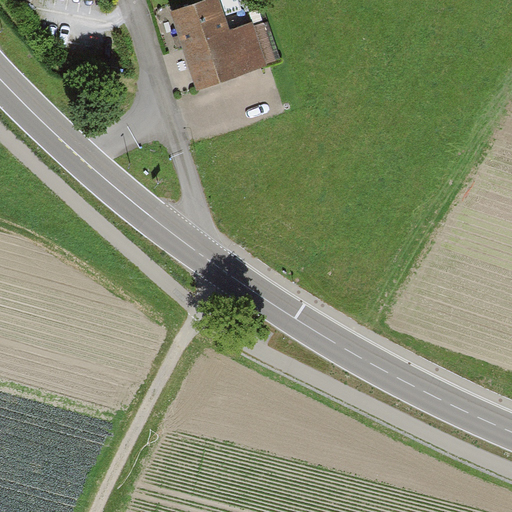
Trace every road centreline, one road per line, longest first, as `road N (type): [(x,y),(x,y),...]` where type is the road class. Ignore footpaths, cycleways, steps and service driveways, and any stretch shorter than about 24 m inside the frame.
road 1 (primary): [(189,244),(330,339),(511,432)]
road 2 (track): [(217,266),(95,511)]
road 3 (residential): [(189,244),(194,207),(185,159),(132,0)]
road 4 (primary): [(0,77),(75,152),(189,244)]
